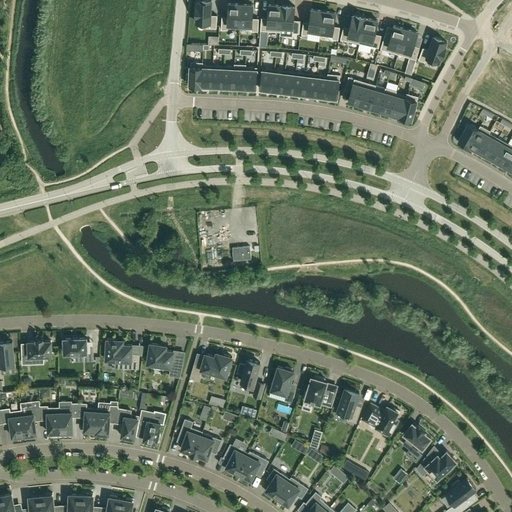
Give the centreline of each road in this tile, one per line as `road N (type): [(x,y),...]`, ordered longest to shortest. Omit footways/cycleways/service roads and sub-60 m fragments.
road 1 (residential): [(511,510),(447,427),(380,379),(173,326),(0,323)]
road 2 (residential): [(269,511),(183,465),(128,452),(25,450),(0,464)]
road 3 (residential): [(173,102),(306,110),(418,138)]
road 4 (tertiary): [(411,185),(314,156),(172,154)]
road 5 (tertiary): [(174,174),(297,173),(403,203)]
road 6 (residential): [(213,511),(125,480),(0,473)]
road 7 (residential): [(472,29),(497,39),(436,147)]
road 8 (tertiary): [(172,154),(45,199)]
road 9 (tertiary): [(45,199),(174,174)]
road 10 (tertiary): [(403,203),(511,269)]
road 11 (residential): [(472,29),(418,138)]
